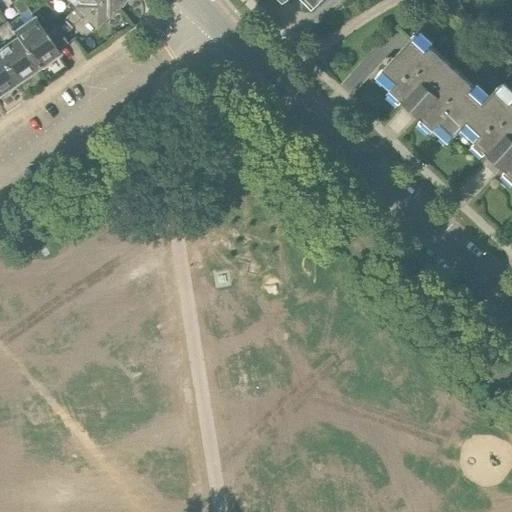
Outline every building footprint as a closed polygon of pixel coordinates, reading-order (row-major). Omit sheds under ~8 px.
[(23,0),(14,6),(20,14),(28,9),(23,0)] [(82,0),(80,2),(56,27),(47,36),(57,51),(67,43),(63,37),(85,15),(97,27),(123,0),(82,0)] [(281,0),(284,3),(289,1),(289,0),(307,0),(315,8),(323,0),(281,0)] [(25,22),(12,31),(38,69),(40,67),(44,69),(49,66),(49,61),(59,54),(57,51),(47,36),(40,25),(36,19),(37,18),(35,14),(33,16),(28,9),(20,14),(25,22)] [(469,32),(478,25),(471,15),(461,22),(469,32)] [(47,36),(56,27),(47,18),(40,25),(47,36)] [(0,42),(0,57),(17,83),(18,82),(23,84),(27,81),(27,76),(38,69),(12,31),(10,29),(11,28),(8,23),(6,21),(0,25),(0,35),(3,40),(0,42)] [(393,60),(377,77),(391,91),(389,93),(388,94),(398,104),(400,105),(401,104),(406,98),(410,101),(410,100),(412,102),(406,109),(415,117),(421,110),(423,112),(422,113),(425,116),(418,123),(431,134),(432,133),(434,130),(449,144),(461,129),(460,128),(484,103),(471,91),(475,87),(475,86),(432,47),(431,46),(427,51),(413,38),(411,40),(410,41),(393,59),(393,60)] [(0,96),(3,98),(7,95),(7,90),(17,83),(0,57),(0,96)] [(460,128),(461,129),(475,142),(472,146),(484,157),(490,150),(494,153),(495,152),(496,153),(490,160),(499,168),(505,162),(507,163),(506,164),(509,167),(502,174),(511,183),(511,89),(505,83),(502,85),(501,84),(484,103),(460,128)]
